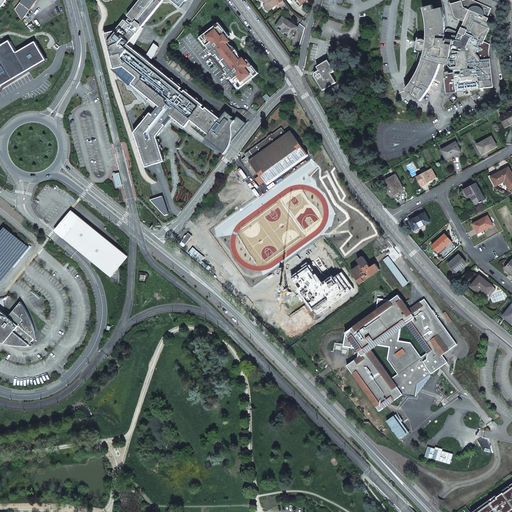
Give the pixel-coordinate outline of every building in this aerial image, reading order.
[(37,0),(21,0),(15,9),(22,21),(37,0)] [(163,0),(172,0),(174,2),(181,7),(181,8),(187,0),(103,0),(105,1),(106,1),(107,1),(108,1),(109,1),(110,1),(110,0),(140,0),(128,16),(130,17),(127,21),(125,19),(117,28),(118,32),(124,37),(130,42),(137,33),(162,2),(163,0)] [(272,0),(262,0),(266,4),(263,6),(268,12),(276,5),(272,0)] [(446,34),(445,34),(445,28),(444,22),(444,16),(443,12),(442,8),(434,10),(432,5),(423,8),(424,13),(425,16),(425,21),(426,25),(426,28),(426,32),(426,37),(426,41),(418,40),(417,50),(424,52),(424,53),(423,59),(421,63),(419,68),(418,72),(415,77),(412,81),(409,86),(406,90),(420,101),(424,97),(427,93),(429,90),(431,86),(433,82),(436,75),(439,69),(441,64),(449,65),(449,68),(452,70),(454,70),(458,98),(469,97),(468,94),(470,94),(470,91),(480,90),(480,88),(493,87),(490,59),(481,60),(481,62),(477,63),(476,54),(481,43),(482,43),(490,25),(486,23),(487,19),(483,17),(484,15),(487,17),(491,9),(470,0),(465,0),(450,5),(454,18),(464,21),(458,36),(451,35),(446,34)] [(327,5),(322,3),(318,13),(317,15),(324,17),(327,8),(326,8),(327,5)] [(285,29),(293,34),(298,27),(283,17),(276,27),(284,32),(285,29)] [(219,23),(201,37),(209,48),(206,50),(210,55),(213,53),(228,72),(225,74),(228,79),(231,77),(240,88),(259,73),(251,63),(249,65),(245,61),(243,58),(242,59),(240,56),(239,54),(238,53),(237,51),(236,50),(235,48),(233,47),(231,45),(229,42),(230,41),(228,39),(225,34),(227,33),(219,23)] [(291,39),(293,34),(285,29),(284,32),(283,33),(291,39)] [(163,106),(155,115),(168,125),(174,116),(188,128),(194,120),(209,132),(221,118),(115,36),(111,41),(116,70),(163,106)] [(0,90),(2,85),(46,60),(35,41),(16,53),(9,41),(0,45),(0,90)] [(328,60),(317,67),(319,70),(316,73),(315,76),(324,91),(337,83),(331,73),(335,71),(328,60)] [(511,110),(500,117),(506,126),(511,122),(511,110)] [(225,151),(247,124),(239,118),(236,122),(233,119),(234,117),(229,112),(208,138),(225,151)] [(138,133),(149,168),(168,161),(159,136),(168,125),(155,115),(153,113),(138,133)] [(267,185),(308,155),(291,131),(286,135),(282,128),(273,134),(272,134),(267,137),(268,138),(245,154),(247,157),(242,160),(254,176),(258,173),(267,185)] [(492,136),(477,145),(482,154),(497,146),(492,136)] [(456,142),(441,150),(446,159),(461,151),(456,142)] [(511,187),(511,173),(509,167),(501,172),(491,177),(496,186),(505,181),(509,189),(511,187)] [(432,168),(416,177),(421,186),(437,177),(432,168)] [(396,174),(387,180),(395,194),(404,189),(396,174)] [(476,183),(464,190),(468,197),(471,196),(476,204),(485,199),(476,183)] [(162,196),(150,200),(165,215),(168,214),(162,196)] [(425,212),(410,221),(415,230),(430,222),(425,212)] [(72,213),(57,230),(111,275),(119,264),(118,260),(117,256),(115,252),(113,249),(110,245),(103,238),(72,213)] [(487,216),(473,224),(478,233),(493,225),(487,216)] [(0,284),(31,247),(7,228),(0,236),(0,284)] [(444,234),(432,244),(439,252),(451,242),(444,234)] [(466,262),(459,254),(448,264),(455,272),(466,262)] [(361,265),(352,272),(357,278),(361,285),(366,281),(365,281),(380,270),(376,264),(371,267),(363,257),(358,261),(361,265)] [(408,283),(388,257),(384,259),(404,286),(408,283)] [(481,288),(487,293),(493,286),(480,275),(471,286),(478,292),(481,288)] [(484,297),(487,293),(481,288),(478,292),(484,297)] [(346,333),(344,346),(357,349),(360,352),(359,358),(348,366),(380,411),(403,394),(416,396),(418,384),(447,362),(442,355),(457,344),(425,299),(409,310),(399,295),(391,301),(378,299),(377,311),(346,333)] [(0,340),(2,340),(5,343),(9,344),(11,344),(14,345),(20,346),(23,346),(28,346),(34,338),(37,340),(36,336),(34,330),(33,324),(31,319),(28,314),(25,308),(21,302),(8,316),(0,309),(0,340)] [(511,322),(511,304),(503,316),(511,323),(511,322)] [(452,321),(446,312),(444,314),(450,323),(452,321)] [(395,414),(385,421),(399,440),(409,433),(395,414)] [(428,446),(425,456),(450,464),(453,454),(428,446)] [(511,483),(489,501),(491,503),(478,511),(508,511),(511,510),(511,509),(511,483)]
